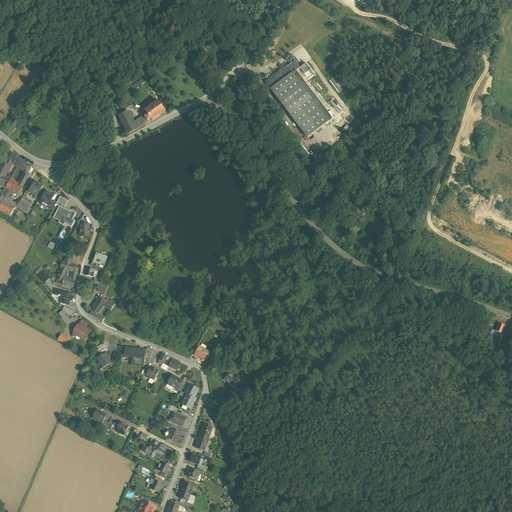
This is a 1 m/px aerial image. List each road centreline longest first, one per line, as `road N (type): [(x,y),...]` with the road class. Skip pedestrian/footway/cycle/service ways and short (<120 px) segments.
road 1 (tertiary): [(511,317),(355,263),(291,199),(242,129),(198,106)]
road 2 (residential): [(183,451),(204,373),(82,312),(83,267),(96,224),(57,181)]
road 3 (track): [(345,0),(483,57),(485,81),(471,116),(511,137)]
road 4 (track): [(18,511),(101,325)]
road 5 (tertiary): [(198,106),(61,165)]
road 6 (unclassified): [(198,106),(270,35),(289,0)]
